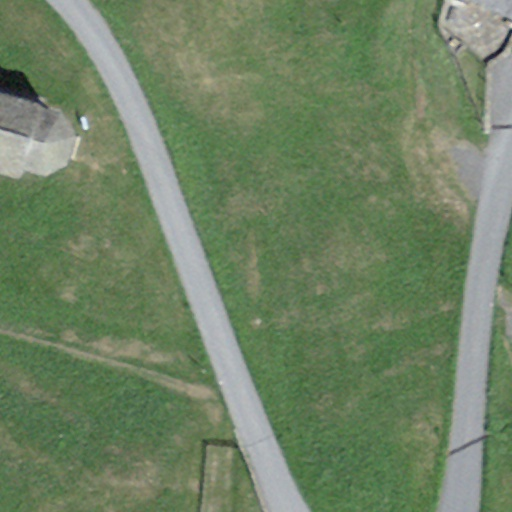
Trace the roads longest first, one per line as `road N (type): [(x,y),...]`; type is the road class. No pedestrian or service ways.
road 1 (unclassified): [(282,511),(237,407),(136,111),(100,37),(63,0)]
road 2 (unclassified): [(511,144),(473,302),(455,511)]
